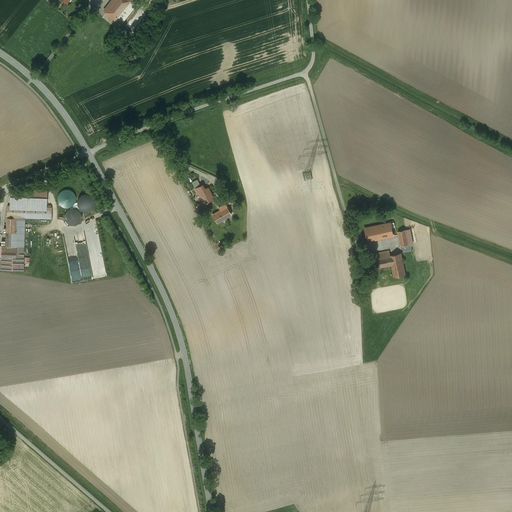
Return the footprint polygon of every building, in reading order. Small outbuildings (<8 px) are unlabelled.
[(130,0),(129,0),(115,0),(111,6),(109,9),(106,12),(115,20),(130,0)] [(130,0),(115,20),(121,24),(138,3),(133,0),(130,0)] [(213,199),(208,188),(205,189),(204,189),(202,185),(196,188),(202,199),(201,199),(203,204),(213,199)] [(72,206),(74,190),(60,188),(58,205),(72,206)] [(11,206),(7,206),(6,246),(1,246),(1,247),(0,246),(0,256),(1,257),(1,269),(23,270),(25,218),(51,218),(52,207),(51,207),(51,205),(48,205),(48,207),(46,207),(46,190),(25,189),(25,193),(11,193),(11,206)] [(79,209),(92,208),(91,194),(78,194),(79,209)] [(231,214),(225,204),(219,208),(220,210),(212,215),(217,223),(231,214)] [(67,210),(64,220),(78,225),(82,216),(67,210)] [(391,222),(366,226),(369,239),(393,234),(391,222)] [(411,227),(399,229),(401,243),(414,241),(411,227)] [(71,281),(82,280),(75,239),(71,240),(70,239),(64,240),(71,281)] [(391,248),(377,251),(380,265),(393,262),(396,275),(408,273),(403,251),(391,253),(391,248)] [(92,280),(91,267),(82,267),(83,280),(92,280)]
